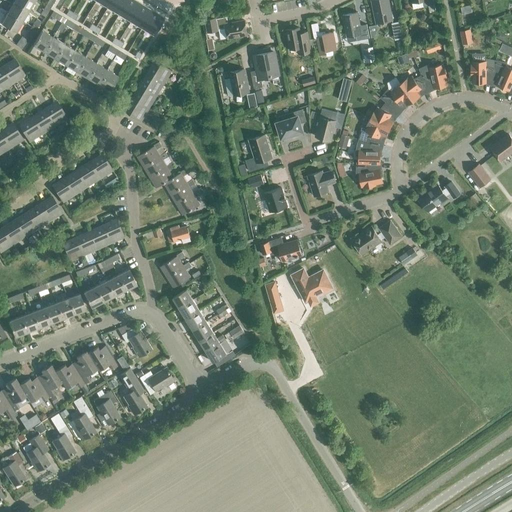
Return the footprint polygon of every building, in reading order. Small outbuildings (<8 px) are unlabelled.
[(29,10),(34,0),(15,0),(14,2),(29,10)] [(49,0),(46,6),(50,9),(55,1),(53,0),(49,0)] [(119,14),(127,0),(111,0),(107,7),(119,14)] [(130,21),(141,4),(134,0),(127,0),(119,14),(130,21)] [(371,0),(376,23),(392,19),(388,0),(371,0)] [(22,21),(29,10),(14,2),(8,12),(22,21)] [(141,28),(152,10),(141,4),(130,21),(141,28)] [(45,17),(50,9),(46,6),(41,15),(45,17)] [(153,35),(164,18),(152,10),(141,28),(153,35)] [(50,15),(59,20),(62,16),(53,11),(50,15)] [(16,32),(22,21),(8,12),(1,23),(16,32)] [(367,24),(360,25),(358,12),(343,15),(347,36),(356,35),(357,40),(369,38),(367,24)] [(244,20),(228,23),(227,16),(215,18),(215,17),(205,19),(207,32),(217,30),(217,29),(226,28),(228,38),(247,35),(244,20)] [(32,27),(36,30),(42,22),(38,19),(32,27)] [(72,29),(75,24),(67,19),(64,24),(72,29)] [(391,23),(395,40),(403,38),(400,21),(391,23)] [(322,32),(319,32),(317,23),(311,24),(314,38),(317,38),(320,55),(326,53),(327,55),(333,54),(332,50),(337,49),(333,32),(323,34),(322,32)] [(75,24),(72,29),(80,33),(83,29),(75,24)] [(30,38),(36,30),(32,27),(26,35),(30,38)] [(308,30),(300,32),(299,27),(286,29),(290,49),(297,48),(298,54),(312,52),(308,30)] [(460,31),(463,44),(473,42),(470,29),(460,31)] [(44,51),(53,37),(41,30),(33,45),(44,51)] [(94,42),(97,37),(88,32),(85,37),(94,42)] [(55,58),(63,43),(53,37),(44,51),(55,58)] [(97,37),(94,42),(102,46),(105,42),(97,37)] [(65,64),(74,50),(63,43),(55,58),(65,64)] [(505,52),(508,46),(503,43),(500,50),(505,52)] [(115,55),(118,50),(110,45),(107,50),(115,55)] [(76,71),(85,56),(74,50),(65,64),(76,71)] [(118,50),(115,55),(124,60),(126,55),(118,50)] [(250,71),(254,88),(263,86),(261,78),(278,74),(274,52),(254,56),(257,70),(250,71)] [(87,77),(96,63),(85,56),(76,71),(87,77)] [(3,66),(13,82),(25,74),(15,58),(3,66)] [(508,89),(511,78),(511,67),(506,65),(506,62),(496,60),(494,67),(491,83),(497,84),(496,85),(501,87),(502,86),(508,89)] [(147,73),(163,83),(171,70),(155,61),(147,73)] [(494,67),(486,65),(486,61),(472,61),(472,63),(471,63),(471,75),(472,75),(472,82),(480,82),(480,83),(486,83),(486,82),(491,83),(494,67)] [(98,84),(106,69),(96,63),(87,77),(98,84)] [(422,76),(428,90),(433,87),(434,89),(439,88),(439,86),(447,85),(445,77),(446,77),(444,66),(443,66),(442,65),(429,68),(430,72),(422,76)] [(0,88),(1,90),(13,82),(3,66),(0,67),(0,88)] [(106,69),(98,84),(109,91),(118,76),(106,69)] [(230,72),(234,94),(248,91),(244,69),(230,72)] [(156,95),(163,83),(147,73),(140,86),(156,95)] [(424,92),(428,90),(422,76),(414,80),(412,77),(408,80),(407,79),(401,84),(413,100),(419,95),(420,96),(424,93),(424,92)] [(407,104),(413,100),(401,84),(394,89),(395,90),(391,93),(388,90),(382,97),(399,112),(402,108),(403,108),(407,105),(407,104)] [(149,107),(156,95),(140,86),(133,98),(149,107)] [(247,94),(250,108),(257,106),(254,92),(247,94)] [(395,116),(399,112),(382,97),(381,98),(386,102),(380,109),(377,107),(375,111),(374,111),(370,118),(389,128),(393,121),(394,121),(396,117),(395,116)] [(141,120),(149,107),(133,98),(125,111),(141,120)] [(44,109),(54,126),(66,118),(56,102),(44,109)] [(334,126),(341,128),(345,114),(323,108),(316,136),(330,140),(334,126)] [(42,133),(54,126),(44,109),(32,117),(42,133)] [(277,122),(281,137),(302,131),(300,123),(306,121),(302,109),(277,117),(278,122),(277,122)] [(30,141),(42,133),(32,117),(19,125),(30,141)] [(385,134),(389,128),(370,118),(366,126),(367,127),(365,131),(368,132),(366,140),(381,145),(383,139),(384,140),(386,135),(385,134)] [(0,130),(0,131),(10,147),(23,139),(12,123),(0,130)] [(0,153),(10,147),(0,131),(0,153)] [(267,165),(266,159),(272,157),(265,134),(249,139),(256,161),(248,164),(249,170),(267,165)] [(495,157),(499,162),(511,151),(511,138),(508,134),(491,147),(497,155),(495,157)] [(381,145),(366,140),(366,141),(359,139),(356,150),(359,151),(359,161),(380,162),(380,155),(381,155),(381,150),(380,150),(381,145)] [(161,156),(160,155),(156,149),(162,146),(159,141),(153,145),(154,146),(137,155),(143,166),(161,156)] [(167,167),(166,166),(163,160),(168,156),(166,152),(160,155),(161,156),(143,166),(150,177),(167,167)] [(89,162),(99,178),(112,170),(102,154),(89,162)] [(380,168),(380,162),(359,161),(359,163),(357,163),(356,174),(359,174),(362,186),(363,186),(364,187),(375,184),(375,183),(382,182),(381,174),(382,174),(381,169),(380,168)] [(87,185),(99,178),(89,162),(77,169),(87,185)] [(173,177),(169,170),(175,167),(172,162),(166,166),(167,167),(150,177),(156,188),(164,183),(164,182),(173,177)] [(468,172),(480,187),(491,178),(479,163),(468,172)] [(187,183),(186,182),(183,176),(189,172),(186,168),(180,172),(173,177),(164,182),(164,183),(170,193),(187,183)] [(75,193),(87,185),(77,169),(65,177),(75,193)] [(329,184),(336,182),(332,170),(323,173),(322,171),(308,175),(314,195),(328,191),(326,183),(329,182),(329,184)] [(63,201),(75,193),(65,177),(52,185),(63,201)] [(249,180),(251,185),(260,182),(258,177),(249,180)] [(193,193),(192,192),(189,186),(195,183),(192,178),(186,182),(187,183),(170,193),(176,203),(193,193)] [(454,197),(460,192),(452,181),(445,186),(446,187),(442,190),(438,184),(418,198),(428,211),(441,202),(442,203),(448,198),(447,195),(450,193),(454,197)] [(281,187),(264,192),(270,211),(270,212),(276,210),(278,211),(281,210),(282,208),(287,206),(285,199),(285,198),(284,194),(283,194),(281,187)] [(193,193),(176,203),(183,214),(199,204),(195,197),(201,193),(198,189),(192,192),(193,193)] [(39,205),(49,221),(62,213),(52,197),(39,205)] [(37,228),(49,221),(39,205),(27,212),(37,228)] [(25,236),(37,228),(27,212),(15,220),(25,236)] [(102,225),(110,242),(124,236),(116,219),(102,225)] [(390,244),(402,236),(391,219),(379,227),(381,232),(378,234),(372,226),(363,232),(364,233),(353,241),(362,254),(382,240),(381,239),(385,237),(390,244)] [(13,244),(25,236),(15,220),(3,228),(13,244)] [(97,248),(110,242),(102,225),(89,231),(97,248)] [(187,225),(180,227),(179,225),(171,227),(171,229),(166,230),(170,243),(182,239),(183,243),(191,240),(187,225)] [(153,229),(155,237),(161,235),(159,227),(153,229)] [(0,250),(1,252),(13,244),(3,228),(0,229),(0,250)] [(84,254),(97,248),(89,231),(76,237),(84,254)] [(70,260),(84,254),(76,237),(63,243),(70,260)] [(260,244),(263,253),(271,251),(272,254),(280,251),(283,260),(302,254),(301,253),(302,251),(301,248),(299,247),(297,240),(283,244),(281,237),(260,244)] [(399,256),(404,264),(418,254),(413,247),(399,256)] [(184,266),(183,265),(180,259),(185,256),(182,251),(177,255),(177,256),(161,266),(167,276),(184,266)] [(109,258),(113,266),(111,263),(120,258),(117,253),(109,258)] [(102,272),(113,266),(109,258),(100,262),(98,263),(102,272)] [(184,266),(167,276),(174,287),(191,276),(186,269),(192,266),(189,261),(183,265),(184,266)] [(102,272),(98,263),(86,267),(88,272),(95,270),(100,268),(102,272)] [(324,268),(309,275),(304,266),(290,273),(305,303),(308,301),(310,307),(320,302),(317,297),(334,288),(324,268)] [(77,276),(88,272),(86,267),(75,271),(77,276)] [(117,274),(125,289),(136,283),(129,269),(117,274)] [(59,278),(61,283),(71,279),(69,274),(59,278)] [(114,295),(125,289),(117,274),(106,280),(114,295)] [(50,287),(61,283),(59,278),(48,282),(50,287)] [(103,300),(114,295),(106,280),(95,286),(103,300)] [(38,292),(50,287),(48,282),(36,287),(38,292)] [(212,284),(203,289),(206,294),(215,287),(212,284)] [(91,306),(103,300),(95,286),(84,291),(91,306)] [(29,295),(38,292),(36,287),(27,290),(29,295)] [(215,288),(206,294),(208,297),(217,291),(215,288)] [(180,308),(193,300),(186,289),(173,297),(180,308)] [(13,296),(15,300),(24,297),(22,292),(13,296)] [(67,298),(73,313),(85,308),(79,293),(67,298)] [(6,304),(15,300),(13,296),(4,299),(6,304)] [(62,318),(73,313),(67,298),(56,302),(62,318)] [(186,319),(200,311),(193,300),(180,308),(186,319)] [(50,322),(62,318),(56,302),(44,307),(50,322)] [(219,313),(226,309),(224,305),(216,310),(219,313)] [(38,327),(50,322),(44,307),(32,311),(38,327)] [(226,309),(219,313),(221,317),(228,312),(226,309)] [(27,331),(38,327),(32,311),(21,316),(27,331)] [(193,329),(206,321),(200,311),(186,319),(193,329)] [(14,336),(27,331),(21,316),(9,321),(14,336)] [(200,340),(213,332),(206,321),(193,329),(200,340)] [(232,335),(242,329),(240,325),(230,331),(232,335)] [(140,331),(136,333),(133,328),(122,335),(126,342),(130,340),(140,356),(152,348),(140,331)] [(242,329),(232,335),(234,338),(244,332),(242,329)] [(206,351),(226,338),(223,333),(217,337),(213,332),(200,340),(206,351)] [(226,338),(206,351),(213,362),(214,361),(218,366),(230,358),(226,353),(233,349),(226,338)] [(97,368),(98,370),(108,364),(111,369),(118,365),(111,354),(105,357),(98,347),(88,353),(97,368)] [(88,353),(87,351),(77,357),(83,368),(78,371),(85,383),(91,379),(87,374),(97,368),(88,353)] [(55,371),(51,364),(41,370),(48,382),(42,385),(49,396),(55,393),(52,388),(62,382),(62,381),(55,371)] [(85,383),(78,371),(72,375),(65,364),(55,371),(62,381),(62,382),(65,388),(75,382),(78,387),(85,383)] [(155,390),(173,379),(165,367),(152,375),(150,371),(139,377),(144,385),(149,381),(155,390)] [(19,384),(20,384),(16,378),(6,384),(13,395),(7,399),(14,410),(20,406),(16,401),(26,395),(19,384)] [(49,396),(42,385),(36,389),(29,378),(20,384),(19,384),(26,395),(30,402),(40,395),(43,400),(49,396)] [(124,395),(135,413),(147,406),(138,393),(143,390),(137,380),(129,385),(132,390),(124,395)] [(104,418),(108,424),(120,416),(112,403),(117,401),(110,390),(93,400),(101,412),(97,414),(101,420),(104,418)] [(73,420),(84,438),(96,431),(88,418),(93,415),(81,396),(73,401),(82,415),(73,420)] [(14,410),(7,399),(1,403),(0,400),(0,411),(4,409),(10,419),(17,414),(14,410)] [(52,440),(63,458),(75,451),(68,438),(72,435),(65,425),(58,429),(61,435),(52,440)] [(23,447),(38,470),(50,462),(41,450),(46,446),(39,434),(29,440),(30,442),(23,447)] [(3,467),(14,485),(26,477),(18,464),(22,462),(16,451),(8,456),(11,462),(3,467)]
